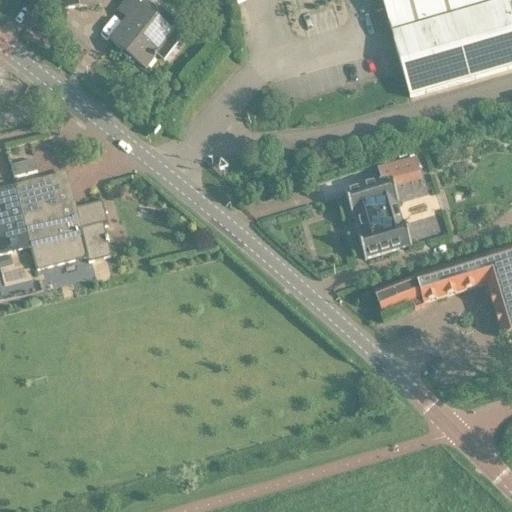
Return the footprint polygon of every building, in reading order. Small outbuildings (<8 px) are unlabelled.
[(97,8),(96,0),(62,0),(64,10),(97,8)] [(125,21),(109,43),(145,70),(155,57),(173,35),(174,33),(171,32),(176,26),(175,23),(159,10),(155,10),(151,15),(139,6),(143,1),(143,0),(125,0),(115,13),(125,21)] [(383,9),(394,49),(409,99),(511,69),(511,23),(506,2),(511,0),(371,0),(375,12),(383,9)] [(423,158),(414,161),(377,172),(381,185),(344,195),(351,218),(352,218),(352,217),(355,216),(356,221),(355,221),(359,234),(360,233),(361,238),(358,238),(356,238),(363,261),(445,237),(423,158)] [(33,161),(10,167),(13,179),(36,173),(33,161)] [(65,175),(39,182),(16,188),(25,223),(58,214),(55,206),(71,202),(65,175)] [(16,188),(0,192),(0,256),(29,250),(31,249),(25,223),(16,188)] [(31,249),(29,250),(35,273),(85,260),(86,264),(109,258),(101,230),(106,228),(100,205),(74,212),(71,202),(55,206),(58,214),(25,223),(31,249)] [(487,293),(501,339),(511,336),(511,248),(414,278),(415,281),(412,282),(411,280),(374,295),(381,314),(410,302),(414,311),(423,307),(422,305),(478,288),(487,293)]
